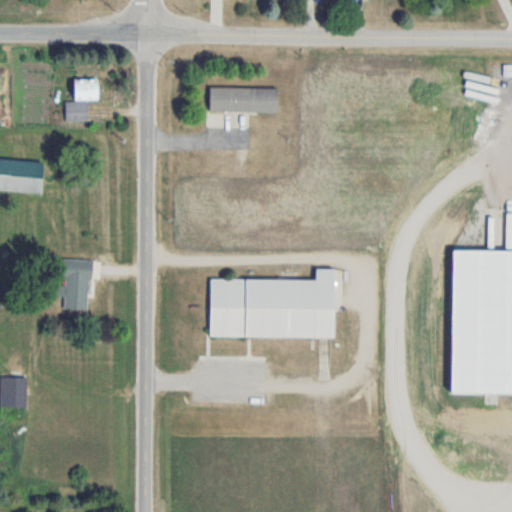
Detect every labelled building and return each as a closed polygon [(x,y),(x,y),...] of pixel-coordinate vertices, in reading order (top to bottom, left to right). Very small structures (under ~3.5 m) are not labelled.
[(95,100),(95,79),(70,79),(70,120),(87,120),(87,100),(95,100)] [(208,111),(276,111),(276,87),(208,87),(208,111)] [(0,190),(40,194),(42,162),(0,158),(0,190)] [(91,260),(64,258),(61,308),(88,309),(91,260)] [(334,268),(314,268),(314,279),(209,278),(209,336),(333,337),(334,268)] [(0,406),(25,407),(25,378),(0,377),(0,406)]
